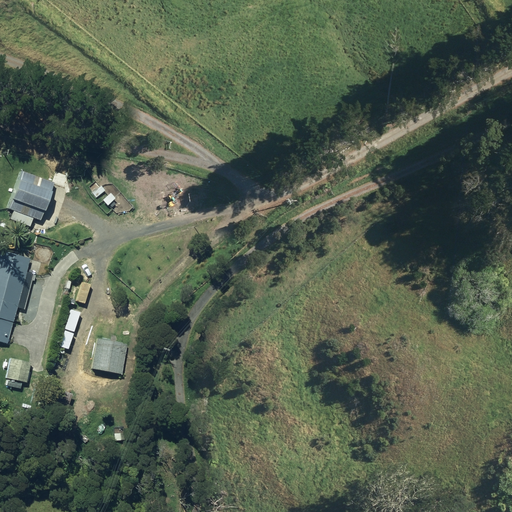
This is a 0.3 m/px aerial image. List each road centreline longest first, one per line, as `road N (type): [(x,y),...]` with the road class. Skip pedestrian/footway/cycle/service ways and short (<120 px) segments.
road 1 (residential): [(282,231),(231,270),(186,326),(178,372),(192,511)]
road 2 (residential): [(282,231),(511,118)]
